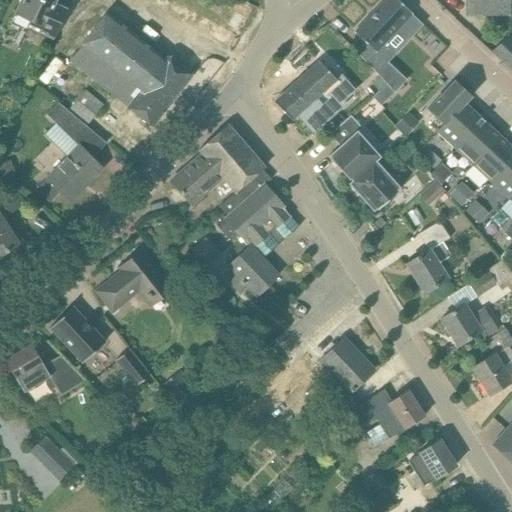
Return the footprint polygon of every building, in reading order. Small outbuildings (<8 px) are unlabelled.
[(14,12),(8,27),(24,34),(27,26),(54,39),(67,10),(54,3),(55,0),(21,0),(15,13),(14,12)] [(412,13),(398,0),(385,0),(355,32),(382,58),(390,49),(383,43),(396,29),(408,40),(422,24),(411,13),(412,13)] [(466,0),(466,16),(511,15),(510,0),(466,0)] [(152,126),(192,75),(167,55),(164,58),(108,13),(70,60),(128,106),(127,107),(152,126)] [(491,54),(511,74),(511,39),(508,36),(491,54)] [(336,78),(318,60),(274,102),(292,120),(298,115),(314,132),(346,102),(343,99),(354,89),(340,74),(336,78)] [(387,84),(373,97),(380,105),(395,92),(406,80),(387,61),(376,72),(387,84)] [(472,96),(455,80),(427,109),(443,124),(472,96)] [(61,105),(87,127),(104,105),(86,90),(70,110),(62,103),(61,105)] [(482,119),(465,103),(437,131),(455,148),(482,119)] [(86,127),(87,127),(61,105),(51,118),(61,126),(62,124),(83,142),(91,132),(86,127)] [(376,161),(376,160),(381,156),(358,131),(362,128),(351,115),(330,134),(340,146),(329,155),(332,158),(331,159),(349,180),(350,178),(352,180),(353,181),(376,160),(376,161)] [(500,136),(482,119),(455,148),(473,165),(500,136)] [(235,193),(262,169),(265,167),(228,125),(199,150),(203,154),(171,181),(191,204),(222,177),(235,193)] [(511,157),(511,146),(500,136),(473,165),(490,181),(511,157)] [(103,168),(89,154),(79,146),(47,179),(37,189),(50,202),(60,191),(69,200),(86,183),(88,184),(103,168)] [(511,192),(511,157),(490,181),(507,197),(511,192)] [(376,160),(376,161),(376,160),(353,181),(352,180),(349,183),(374,211),(377,208),(378,209),(398,191),(397,190),(400,187),(376,160)] [(445,182),(452,170),(440,163),(433,175),(445,182)] [(265,185),(271,179),(262,169),(235,193),(219,207),(227,216),(217,225),(235,247),(246,236),(265,257),(299,227),(283,208),(284,206),(265,185)] [(8,227),(0,216),(0,255),(18,244),(8,227)] [(425,293),(442,282),(448,278),(438,262),(451,254),(442,241),(449,237),(439,221),(418,234),(428,250),(406,264),(425,293)] [(262,260),(265,257),(246,236),(235,247),(228,253),(234,260),(228,266),(236,274),(228,281),(240,294),(248,286),(256,296),(277,275),(262,260)] [(193,251),(202,260),(215,246),(207,238),(193,251)] [(122,270),(96,291),(112,311),(143,287),(153,300),(159,300),(173,288),(142,249),(120,267),(122,270)] [(511,273),(502,261),(488,270),(489,271),(469,283),(478,298),(498,286),(502,291),(508,287),(511,292),(511,273)] [(498,328),(494,321),(485,307),(472,316),(464,304),(441,318),(459,345),(480,332),(484,337),(498,328)] [(82,363),(105,341),(73,306),(50,328),(82,363)] [(511,361),(511,349),(511,348),(511,346),(511,338),(505,328),(485,341),(493,354),(473,367),(490,395),(511,380),(511,378),(504,366),(511,361)] [(334,409),(360,384),(374,370),(363,358),(361,360),(343,340),(344,339),(343,338),(319,361),(337,380),(321,396),(334,409)] [(44,365),(42,362),(32,344),(5,360),(17,380),(24,392),(49,376),(43,365),(44,365)] [(150,375),(142,365),(129,349),(116,360),(137,386),(150,375)] [(60,396),(87,381),(73,367),(51,380),(60,396)] [(390,438),(408,427),(424,416),(408,390),(391,400),(384,389),(360,405),(371,424),(378,419),(381,424),(368,433),(376,446),(390,438)] [(511,424),(493,445),(511,462),(511,424)] [(59,481),(74,465),(45,437),(30,452),(59,481)] [(424,486),(439,476),(456,466),(439,440),(418,453),(419,454),(408,460),(424,486)] [(299,465),(313,479),(322,469),(308,456),(299,465)] [(390,511),(396,508),(387,492),(373,499),(376,503),(370,507),(373,511),(390,511)]
